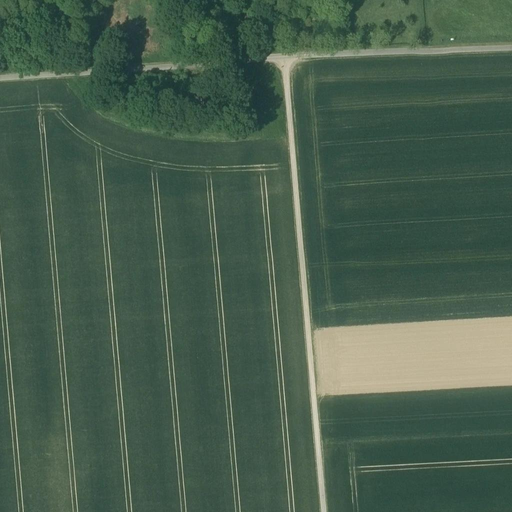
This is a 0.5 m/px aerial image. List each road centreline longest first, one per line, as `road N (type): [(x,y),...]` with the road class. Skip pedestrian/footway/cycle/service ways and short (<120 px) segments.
road 1 (track): [(284,52),(325,511)]
road 2 (unclassified): [(284,52),(0,72)]
